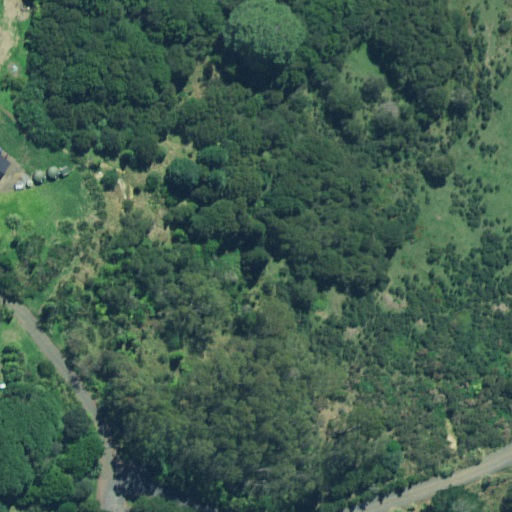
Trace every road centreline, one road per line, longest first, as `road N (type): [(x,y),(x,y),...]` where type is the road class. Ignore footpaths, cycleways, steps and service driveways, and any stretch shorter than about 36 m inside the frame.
road 1 (unclassified): [(260,511),(127,464),(135,511)]
road 2 (unclassified): [(511,457),(372,511)]
